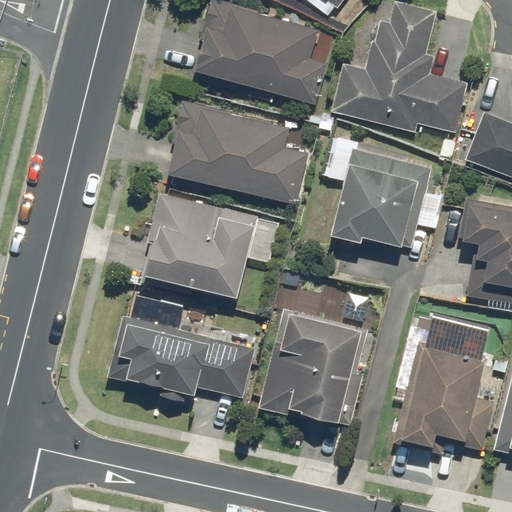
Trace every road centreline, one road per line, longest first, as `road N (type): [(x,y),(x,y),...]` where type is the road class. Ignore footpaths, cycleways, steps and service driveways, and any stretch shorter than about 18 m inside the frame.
road 1 (tertiary): [(0,431),(109,0)]
road 2 (residential): [(0,440),(333,511)]
